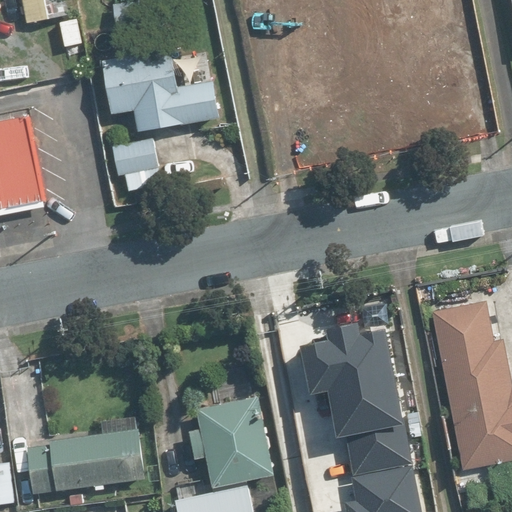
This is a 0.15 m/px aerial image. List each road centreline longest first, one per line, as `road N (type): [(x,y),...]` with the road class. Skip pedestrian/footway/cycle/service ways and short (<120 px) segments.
road 1 (residential): [(0,297),(511,195)]
road 2 (unknown): [(360,0),(396,218)]
